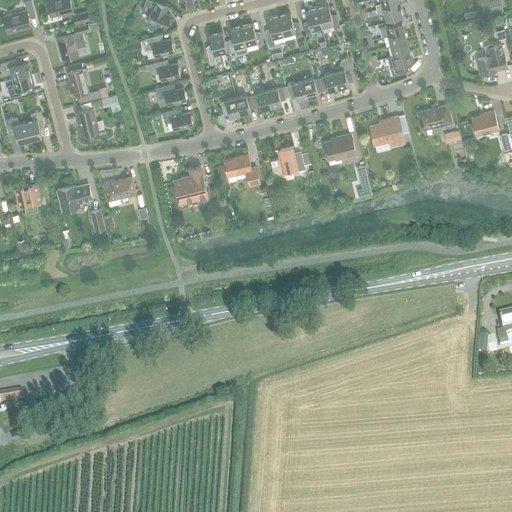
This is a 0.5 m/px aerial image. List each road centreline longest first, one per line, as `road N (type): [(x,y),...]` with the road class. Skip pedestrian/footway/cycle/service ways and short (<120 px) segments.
road 1 (secondary): [(0,355),(511,258)]
road 2 (residential): [(268,0),(196,18),(185,30),(213,142)]
road 3 (residential): [(213,142),(375,100)]
road 4 (residential): [(71,162),(213,142)]
road 5 (residential): [(36,48),(71,162)]
